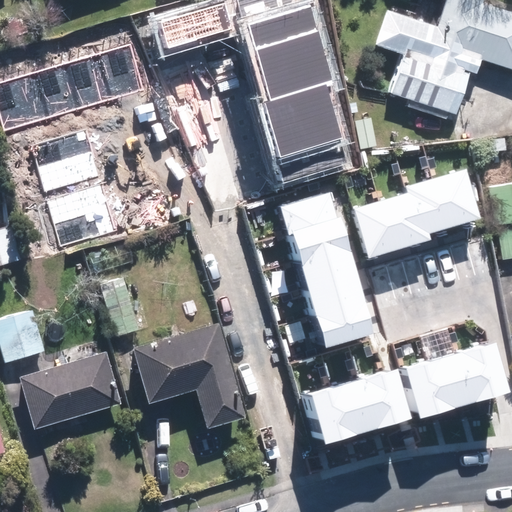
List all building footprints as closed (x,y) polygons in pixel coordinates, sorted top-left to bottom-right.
[(255,97),(281,182),(349,162),(327,85),(338,82),(313,0),(235,0),(263,94),(255,97)] [(511,67),(511,10),(483,2),(483,0),(446,0),(439,24),(386,8),(375,43),(406,52),(393,94),(458,114),(470,72),(478,74),(483,58),(511,67)] [(151,23),(160,52),(236,30),(228,2),(151,23)] [(0,116),(4,130),(144,90),(132,45),(0,82),(0,116)] [(87,129),(30,146),(44,194),(101,176),(87,129)] [(484,158),(499,156),(498,142),(482,144),(484,158)] [(349,211),(364,261),(431,240),(429,234),(476,219),(461,169),(407,186),(409,193),(349,211)] [(102,183),(46,202),(62,249),(118,230),(102,183)] [(511,184),(480,190),(486,226),(490,226),(496,261),(511,258),(511,184)] [(275,210),(316,346),(373,330),(332,193),(275,210)] [(118,282),(93,289),(108,341),(144,330),(131,286),(120,289),(118,282)] [(0,364),(39,353),(27,311),(0,318),(0,364)] [(137,408),(147,405),(184,394),(196,435),(233,425),(206,330),(121,354),(137,408)] [(484,344),(398,369),(413,421),(499,396),(484,344)] [(11,381),(26,432),(112,406),(97,355),(11,381)] [(388,371),(301,395),(316,448),(403,423),(388,371)]
